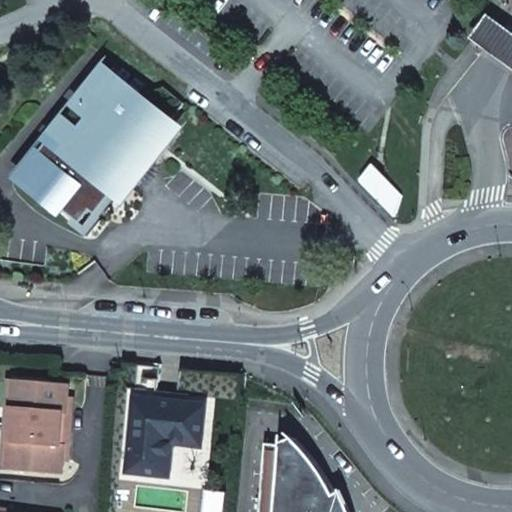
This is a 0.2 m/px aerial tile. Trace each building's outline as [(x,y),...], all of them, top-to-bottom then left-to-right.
[(511,65),(511,29),(489,13),(471,37),(504,60),(511,65)] [(87,171),(116,196),(131,178),(133,180),(143,169),(146,161),(150,151),(155,143),(157,145),(173,126),(168,122),(184,103),(161,85),(132,97),(105,77),(56,138),(91,166),(87,171)] [(73,385),(18,380),(16,408),(11,407),(8,442),(13,442),(11,470),(66,474),(67,461),(68,447),(73,448),(76,413),(71,412),(72,398),(73,385)] [(138,399),(130,471),(171,475),(175,443),(202,446),(207,406),(138,399)] [(284,446),(267,444),(260,511),(325,511),(338,500),(338,498),(337,496),(329,481),(318,464),(313,458),(305,448),(295,438),(284,443),(284,446)] [(350,511),(344,493),(337,496),(338,498),(338,500),(325,511),(350,511)]
